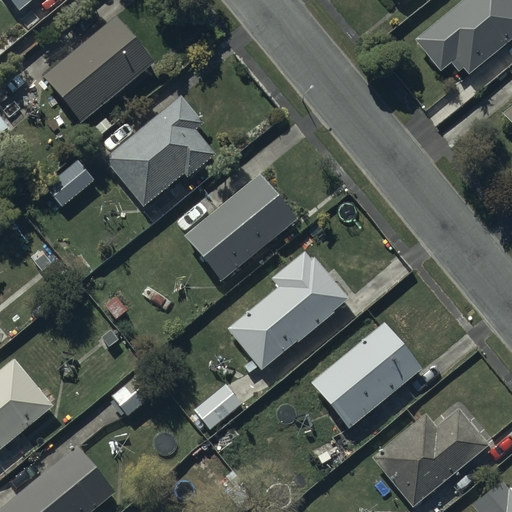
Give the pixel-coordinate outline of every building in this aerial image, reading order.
[(38,0),(5,0),(19,16),(38,0)] [(511,41),(511,3),(509,0),(467,0),(414,44),(439,75),(449,66),(457,76),(461,72),(467,79),(511,41)] [(154,66),(117,21),(42,82),(79,127),(154,66)] [(201,124),(179,95),(102,158),(141,205),(181,172),(185,177),(213,155),(193,130),(201,124)] [(511,105),(500,115),(511,130),(511,105)] [(297,222),(259,177),(182,241),(220,286),(297,222)] [(262,371),(347,299),(313,259),(311,261),(304,252),(272,279),(279,287),(228,330),(262,371)] [(420,370),(383,324),(309,383),(347,429),(420,370)] [(0,446),(51,406),(13,359),(0,369),(0,446)] [(126,417),(157,390),(140,371),(109,398),(126,417)] [(411,511),(412,511),(490,445),(457,408),(436,427),(425,415),(369,463),(411,511)] [(91,511),(114,493),(77,448),(0,510),(0,511),(91,511)] [(511,511),(511,493),(501,481),(471,505),(476,511),(511,511)]
